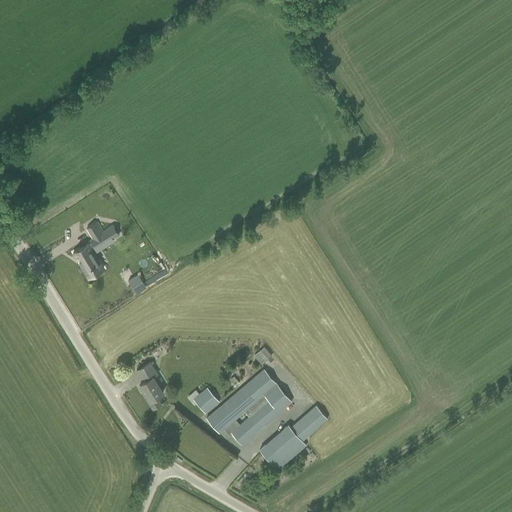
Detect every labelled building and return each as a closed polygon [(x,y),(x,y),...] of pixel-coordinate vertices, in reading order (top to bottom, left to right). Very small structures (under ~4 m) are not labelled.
[(90,241),(73,252),(77,259),(79,258),(81,261),(79,262),(88,278),(103,268),(93,252),(96,251),(92,244),(104,237),(105,240),(110,236),(112,239),(119,235),(113,225),(103,231),(97,221),(86,228),(93,238),(89,240),(90,241)] [(91,297),(97,293),(84,271),(63,284),(84,317),(98,308),(91,297)] [(138,274),(128,280),(136,293),(146,287),(138,274)] [(254,355),(262,364),(273,355),(266,346),(254,355)] [(149,362),(145,365),(137,370),(144,381),(140,384),(145,393),(144,394),(153,409),(160,404),(156,397),(162,393),(153,377),(157,375),(149,362)] [(209,422),(218,433),(223,428),(229,435),(231,433),(241,444),(291,401),(264,369),(204,420),(207,424),(209,422)] [(219,401),(207,387),(197,395),(193,399),(205,413),(219,401)] [(302,440),(326,419),(315,406),(291,427),(288,424),(267,443),(259,449),(277,470),(285,463),(306,445),(302,440)]
